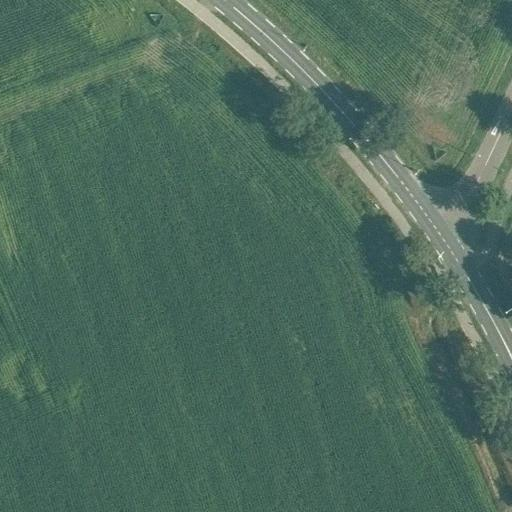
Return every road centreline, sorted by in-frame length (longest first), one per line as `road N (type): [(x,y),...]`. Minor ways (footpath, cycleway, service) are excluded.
road 1 (tertiary): [(445,241),(309,77),(223,0)]
road 2 (secondary): [(445,241),(511,103)]
road 3 (secondary): [(511,359),(445,241)]
